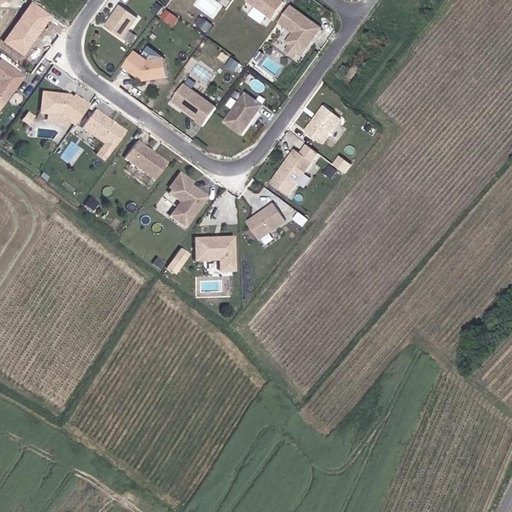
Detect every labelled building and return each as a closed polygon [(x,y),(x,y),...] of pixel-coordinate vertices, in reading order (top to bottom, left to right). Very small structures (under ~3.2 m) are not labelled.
[(278,0),(243,0),(244,0),(269,19),(281,2),(278,0)] [(52,16),(31,2),(4,40),(25,55),(52,16)] [(119,8),(104,29),(122,41),(137,19),(119,8)] [(293,34),(285,44),(289,46),(298,53),(302,56),(321,29),(290,8),(278,24),(293,34)] [(166,12),(162,19),(169,25),(174,18),(166,12)] [(203,21),(198,28),(206,34),(210,27),(203,21)] [(289,46),(283,55),(292,61),(298,53),(289,46)] [(134,54),(123,69),(142,83),(167,80),(166,62),(149,65),(134,54)] [(22,80),(0,63),(0,103),(3,106),(22,80)] [(54,64),(46,76),(56,83),(65,71),(54,64)] [(216,109),(184,87),(172,103),(198,121),(196,123),(203,128),(216,109)] [(246,95),(225,124),(242,136),(262,107),(246,95)] [(68,98),(41,96),(40,116),(47,116),(61,117),(68,122),(74,127),(88,107),(81,102),(80,103),(79,106),(72,101),(68,98)] [(323,107),(304,132),(321,145),(340,120),(323,107)] [(124,134),(94,112),(81,130),(111,152),(124,134)] [(61,117),(47,116),(47,124),(58,125),(63,128),(68,122),(61,117)] [(135,158),(130,164),(154,182),(166,164),(136,143),(128,154),(135,158)] [(335,163),(346,173),(353,164),(342,154),(335,163)] [(288,159),(272,182),(289,195),(305,172),(288,159)] [(338,171),(330,165),(324,173),(332,179),(338,171)] [(180,179),(190,187),(192,184),(179,175),(168,189),(171,191),(180,179)] [(180,203),(169,218),(184,229),(206,199),(190,187),(180,179),(171,191),(168,195),(180,203)] [(274,205),(247,224),(259,241),(286,222),(274,205)] [(232,239),(194,240),(195,262),(219,260),(220,272),(234,271),(232,239)]
